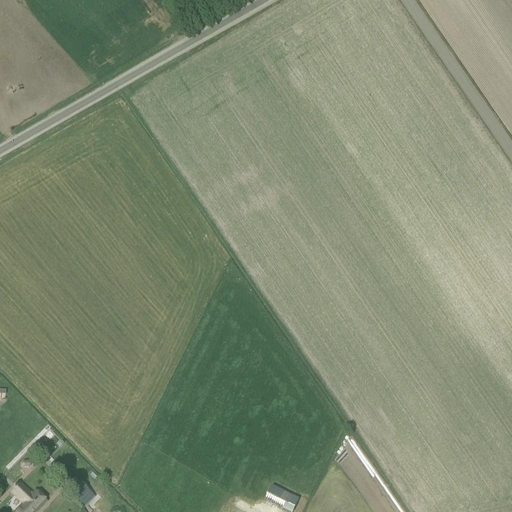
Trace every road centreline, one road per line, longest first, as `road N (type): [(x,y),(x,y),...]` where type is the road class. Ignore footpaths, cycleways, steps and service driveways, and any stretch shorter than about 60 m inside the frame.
road 1 (unclassified): [(0,149),(261,0)]
road 2 (unclassified): [(511,144),(407,0)]
